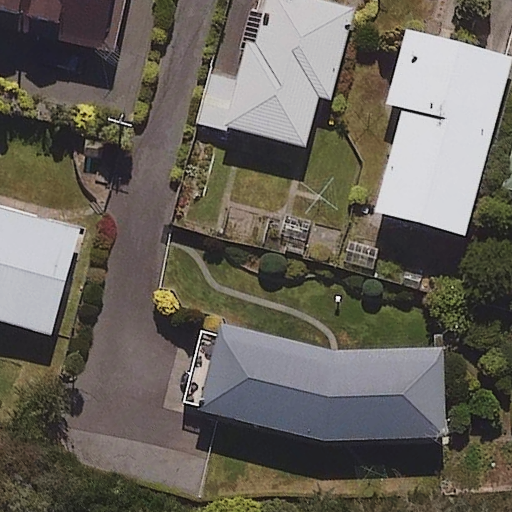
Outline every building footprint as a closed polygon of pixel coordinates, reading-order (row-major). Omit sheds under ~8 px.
[(128,0),(0,0),(0,31),(115,58),(128,0)] [(353,9),(315,0),(259,0),(238,83),(209,76),(194,132),(228,140),(231,131),(301,148),(313,99),(329,103),(353,9)] [(511,71),(511,59),(405,29),(382,108),(402,113),(373,214),(464,239),(511,71)] [(511,137),(499,189),(511,192),(511,137)] [(0,327),(54,341),(82,230),(0,209),(0,327)] [(330,355),(221,326),(198,412),(322,445),(445,440),(441,350),(330,355)]
